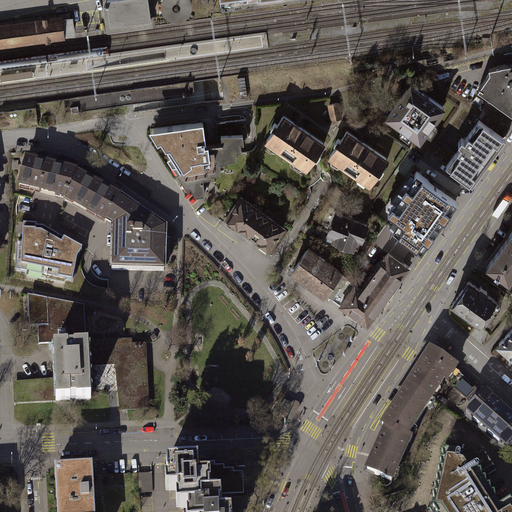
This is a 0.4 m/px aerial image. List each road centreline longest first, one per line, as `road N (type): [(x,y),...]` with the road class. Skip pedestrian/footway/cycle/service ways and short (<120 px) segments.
road 1 (residential): [(326,404),(277,318),(191,222),(76,147),(45,134),(0,139)]
road 2 (residential): [(303,445),(31,445)]
road 3 (primary): [(344,488),(353,439),(407,355),(417,309)]
road 4 (primary): [(417,309),(511,173)]
road 5 (primary): [(417,309),(383,328),(326,404)]
road 6 (residential): [(417,309),(511,389)]
